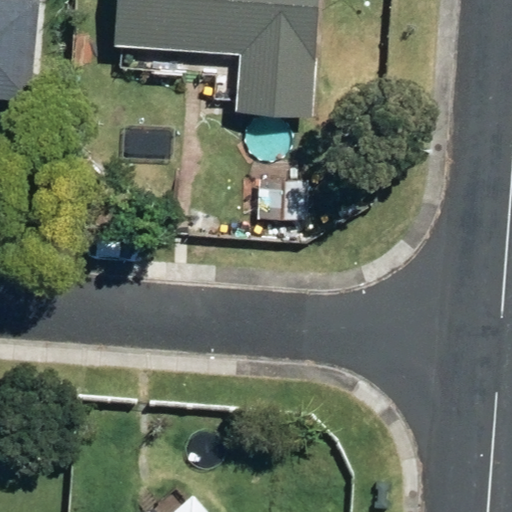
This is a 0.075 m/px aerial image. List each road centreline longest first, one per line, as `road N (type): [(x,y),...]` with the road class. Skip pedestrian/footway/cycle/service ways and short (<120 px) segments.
road 1 (residential): [(502,336),(0,301)]
road 2 (tertiary): [(502,336),(489,511)]
road 3 (tertiary): [(511,202),(502,336)]
